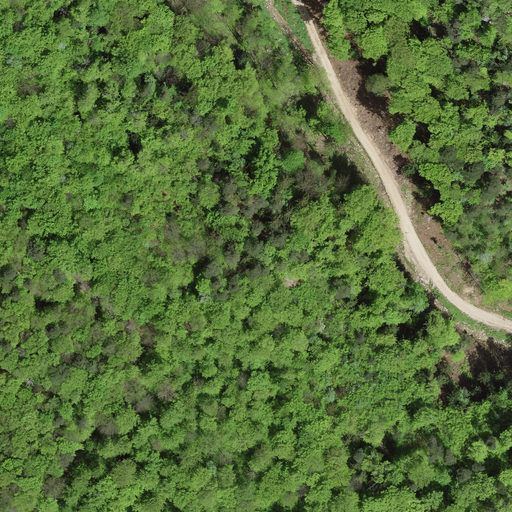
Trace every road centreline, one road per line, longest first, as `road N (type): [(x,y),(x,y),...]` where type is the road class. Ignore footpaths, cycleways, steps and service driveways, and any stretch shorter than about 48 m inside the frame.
road 1 (track): [(511,325),(449,296),(426,266),(295,0)]
road 2 (track): [(0,212),(110,302),(136,342),(123,383),(17,511)]
